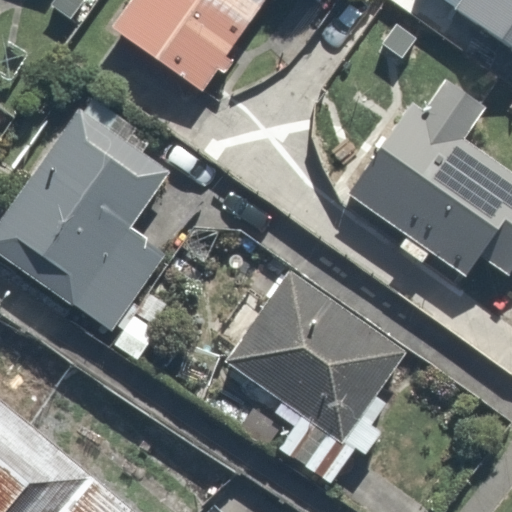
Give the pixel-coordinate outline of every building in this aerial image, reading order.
[(258,0),(117,0),(105,17),(199,84),(258,0)] [(391,0),(331,0),(315,19),(384,79),(427,30),(391,0)] [(511,0),(450,0),(511,50),(511,0)] [(480,248),(505,264),(511,253),(511,173),(397,98),(340,183),(468,268),(480,248)] [(165,171),(80,105),(0,208),(0,246),(104,326),(167,244),(131,216),(165,171)] [(388,340),(288,265),(226,350),(326,424),(388,340)] [(0,511),(70,511),(94,484),(0,406),(0,511)] [(127,511),(94,484),(70,511),(127,511)]
